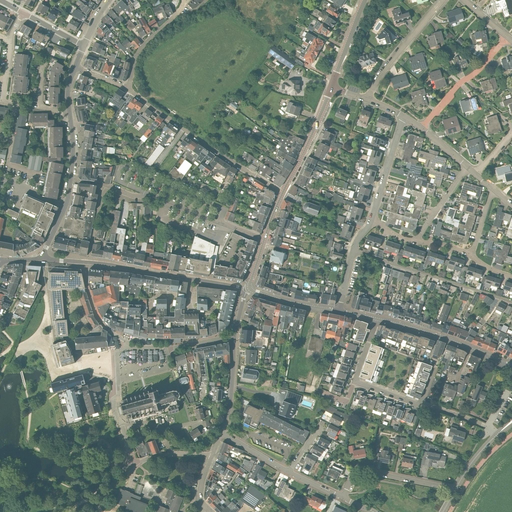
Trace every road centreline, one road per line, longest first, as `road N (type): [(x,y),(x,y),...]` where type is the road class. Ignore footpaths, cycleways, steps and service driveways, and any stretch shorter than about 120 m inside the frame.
road 1 (residential): [(43,259),(249,288)]
road 2 (residential): [(127,89),(281,193)]
road 3 (tertiary): [(511,368),(377,319)]
road 4 (residential): [(233,336),(166,349),(168,369),(118,382)]
road 5 (residential): [(341,497),(220,432)]
road 6 (residential): [(341,497),(357,469),(454,490)]
road 7 (residential): [(421,128),(506,37)]
road 8 (residential): [(442,0),(367,99)]
